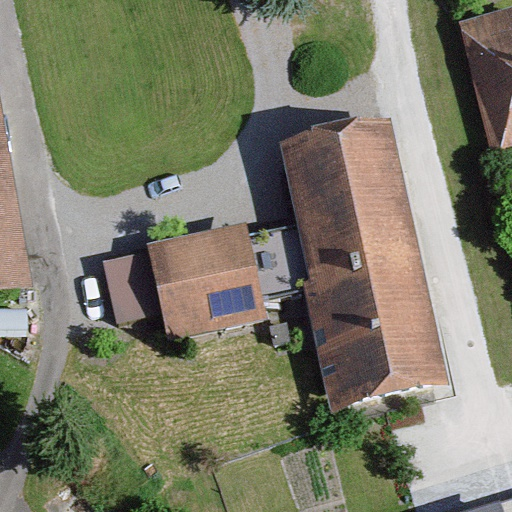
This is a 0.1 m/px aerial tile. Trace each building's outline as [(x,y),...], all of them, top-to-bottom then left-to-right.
[(511,5),(458,19),(493,158),(511,153),(511,5)] [(451,382),(395,115),(277,140),(333,406),(451,382)] [(0,278),(19,275),(0,150),(0,278)] [(166,347),(269,327),(248,223),(145,244),(166,347)] [(500,511),(498,503),(468,511),(500,511)]
